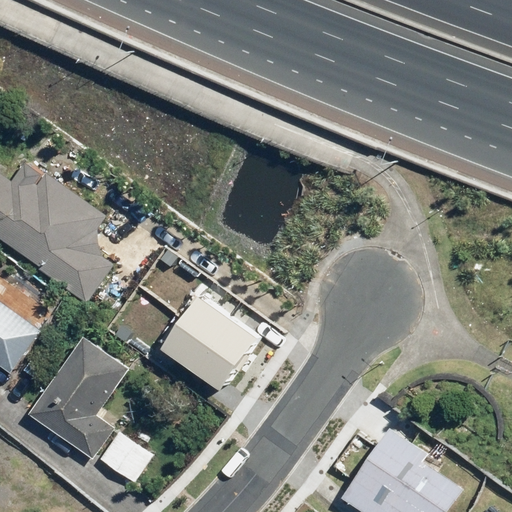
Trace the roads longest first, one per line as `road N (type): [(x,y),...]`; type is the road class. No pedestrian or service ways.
road 1 (motorway): [(511,168),(337,103),(106,0)]
road 2 (motorway): [(511,105),(230,0)]
road 3 (residential): [(228,511),(373,295)]
